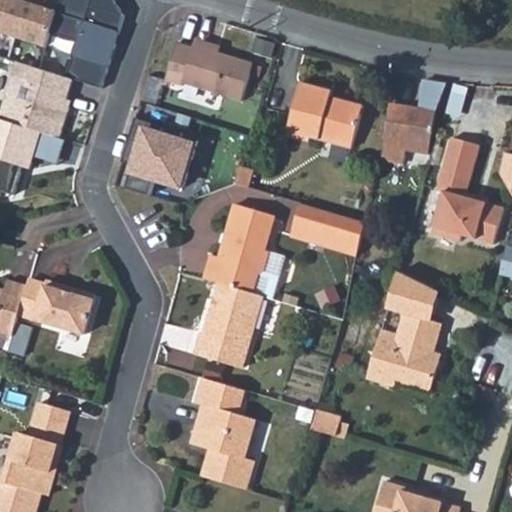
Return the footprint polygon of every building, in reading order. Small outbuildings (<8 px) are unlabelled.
[(0,0),(0,36),(43,50),(47,37),(54,14),(40,9),(42,0),(0,0)] [(108,0),(58,0),(54,14),(47,37),(75,45),(63,80),(71,83),(100,92),(121,22),(108,0)] [(237,106),(249,69),(188,51),(187,54),(170,49),(159,87),(177,92),(178,88),(237,106)] [(63,110),(71,83),(63,80),(15,65),(0,113),(0,124),(39,137),(58,143),(68,111),(63,110)] [(442,84),(418,82),(412,113),(387,108),(379,142),(382,142),(379,157),(400,161),(403,146),(427,151),(431,122),(442,84)] [(460,85),(453,112),(465,114),(471,87),(460,85)] [(355,115),(333,108),(332,112),(324,110),(325,105),(327,99),(296,89),(279,142),(301,149),(302,145),(342,157),(355,115)] [(153,186),(181,194),(195,145),(179,140),(180,138),(132,123),(125,147),(134,149),(128,170),(131,172),(124,195),(149,202),(153,186)] [(28,173),(39,137),(0,124),(0,195),(12,199),(21,171),(28,173)] [(461,199),(475,145),(447,139),(433,191),(441,193),(431,235),(457,242),(459,236),(491,244),(501,209),(461,199)] [(511,157),(503,156),(499,175),(511,196),(511,157)] [(246,181),(233,177),(229,191),(242,195),(246,181)] [(208,261),(202,285),(216,289),(250,299),(256,280),(262,277),(268,257),(262,255),(272,221),(232,209),(217,263),(208,261)] [(333,219),(300,211),(291,243),(324,252),(333,219)] [(333,219),(324,252),(357,261),(366,228),(333,219)] [(511,281),(511,249),(509,249),(501,279),(511,281)] [(261,302),(272,305),(286,262),(268,257),(262,277),(256,280),(250,299),(261,302)] [(397,384),(431,393),(439,364),(431,361),(433,355),(440,327),(428,323),(437,291),(397,272),(387,312),(404,316),(397,339),(380,334),(367,381),(395,389),(397,384)] [(28,284),(26,291),(18,319),(84,339),(95,301),(76,295),(75,300),(60,295),(61,291),(47,287),(46,289),(28,284)] [(0,338),(11,341),(18,319),(26,291),(7,286),(4,296),(0,295),(0,338)] [(240,375),(261,302),(250,299),(216,289),(202,340),(199,339),(193,361),(240,375)] [(431,361),(439,364),(441,357),(433,355),(431,361)] [(210,450),(202,481),(245,494),(253,466),(243,463),(254,424),(236,419),(242,395),(201,383),(195,407),(202,409),(190,450),(197,452),(203,448),(210,450)] [(38,502),(41,503),(50,469),(56,471),(61,454),(58,453),(68,419),(36,410),(27,444),(16,441),(3,487),(2,491),(38,502)] [(318,414),(312,433),(336,439),(341,420),(318,414)] [(41,503),(47,505),(56,471),(50,469),(41,503)] [(462,511),(463,510),(418,497),(419,492),(387,484),(378,511),(462,511)] [(0,511),(35,511),(38,502),(2,491),(3,487),(0,485),(0,511)]
